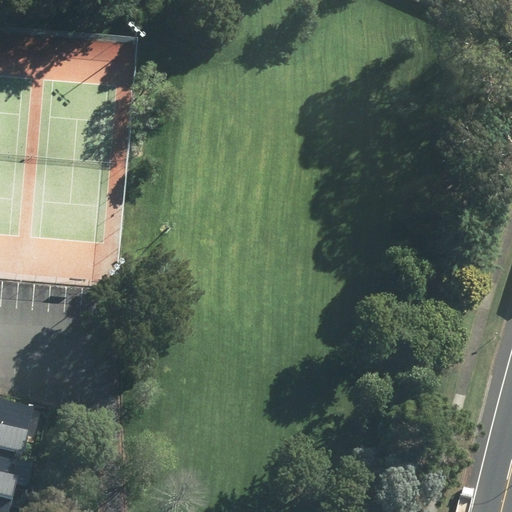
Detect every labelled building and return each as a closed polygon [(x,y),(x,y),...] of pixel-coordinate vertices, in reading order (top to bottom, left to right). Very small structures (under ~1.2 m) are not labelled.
[(466,0),(435,0),(463,10),(466,0)] [(511,0),(476,0),(470,15),(510,32),(511,28),(511,0)] [(0,399),(0,449),(22,455),(34,408),(0,399)] [(0,449),(0,497),(11,500),(22,455),(0,449)] [(0,497),(0,511),(8,511),(11,500),(0,497)]
